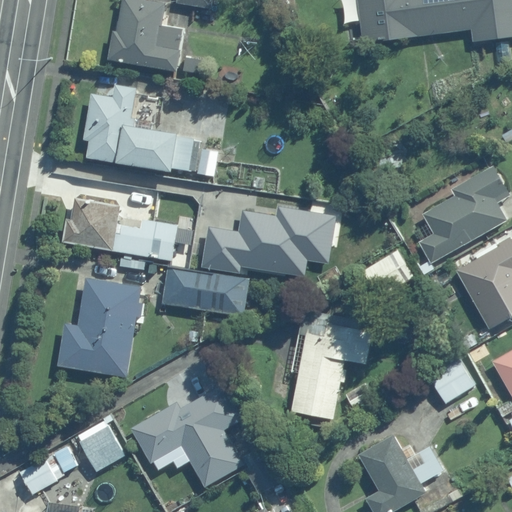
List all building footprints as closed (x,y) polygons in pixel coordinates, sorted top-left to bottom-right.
[(169,1),(165,0),(126,0),(123,30),(118,29),(113,58),(182,69),(188,28),(167,25),(169,1)] [(511,35),(511,0),(361,0),(367,42),(476,29),(477,40),(511,35)] [(208,59),(188,55),(187,69),(206,73),(208,59)] [(118,95),(95,92),(89,137),(95,138),(92,155),(179,169),(184,131),(139,124),(139,117),(136,116),(140,86),(120,83),(118,95)] [(203,139),(186,136),(181,168),(198,170),(203,139)] [(221,150),(205,148),(201,173),(217,175),(221,150)] [(437,232),(424,240),(436,261),(511,218),(502,200),(511,194),(511,190),(497,164),(455,187),(458,194),(426,212),(437,232)] [(193,180),(155,174),(149,217),(188,224),(193,180)] [(125,203),(71,195),(66,241),(176,259),(182,223),(145,218),(144,226),(126,224),(126,232),(121,231),(125,203)] [(284,229),(283,250),(303,251),(305,230),(284,229)] [(482,257),(462,268),(494,326),(511,315),(511,236),(500,243),(499,241),(479,252),(482,257)] [(401,247),(366,268),(383,296),(417,274),(401,247)] [(251,261),(197,253),(195,268),(249,276),(251,261)] [(430,257),(420,262),(426,273),(435,267),(430,257)] [(253,279),(172,267),(167,301),(248,315),(253,279)] [(147,283),(89,275),(82,322),(66,319),(59,366),(133,376),(142,315),(145,315),(148,301),(144,301),(147,283)] [(334,416),(338,417),(346,380),(350,380),(352,367),(348,367),(350,357),(371,362),(378,329),(362,326),(363,318),(307,307),(297,370),(304,371),(297,409),(302,410),(300,421),(333,426),(334,416)] [(483,341),(478,331),(466,338),(472,348),(483,341)] [(511,350),(496,359),(511,386),(511,350)] [(463,354),(432,373),(449,402),(480,384),(463,354)] [(181,399),(133,425),(154,463),(186,446),(208,486),(248,465),(228,428),(248,417),(228,381),(184,405),(181,399)] [(369,381),(348,392),(357,409),(378,398),(369,381)] [(110,427),(84,442),(100,468),(125,453),(110,427)] [(412,457),(398,433),(364,453),(385,489),(372,497),(381,511),(394,511),(432,490),(427,482),(449,469),(434,444),(412,457)] [(70,475),(56,452),(25,471),(38,494),(70,475)] [(272,455),(249,468),(263,493),(285,480),(272,455)]
